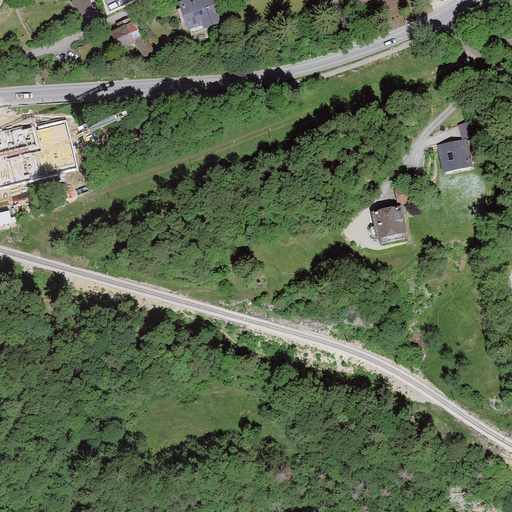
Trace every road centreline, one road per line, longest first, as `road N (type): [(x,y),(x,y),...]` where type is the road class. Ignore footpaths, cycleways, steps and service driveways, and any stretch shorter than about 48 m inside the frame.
road 1 (secondary): [(0,95),(264,78),(437,18)]
road 2 (residential): [(152,0),(0,63)]
road 3 (residential): [(391,184),(489,64)]
